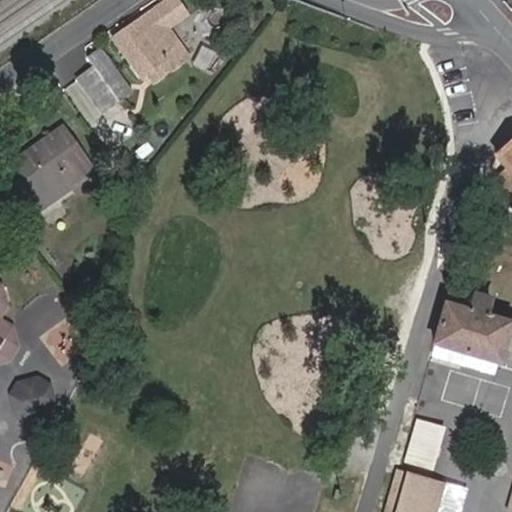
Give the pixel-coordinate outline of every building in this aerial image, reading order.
[(150,73),(155,82),(188,59),(156,10),(117,37),(144,78),(150,73)] [(174,23),(187,43),(204,32),(191,12),(174,23)] [(103,113),(131,93),(101,50),(91,57),(96,66),(79,78),(103,113)] [(63,129),(4,169),(5,170),(33,211),(92,171),(63,129)] [(511,143),(498,156),(507,167),(491,181),(511,204),(511,143)] [(0,191),(20,220),(33,211),(5,170),(0,173),(0,191)] [(0,364),(12,362),(20,348),(14,327),(3,320),(10,307),(4,286),(0,283),(0,364)] [(470,311),(446,304),(434,345),(502,365),(511,332),(511,318),(506,316),(505,321),(486,315),(491,299),(475,294),(470,311)] [(511,332),(502,365),(511,367),(511,332)] [(431,357),(499,376),(502,365),(434,345),(431,357)] [(22,412),(34,409),(42,396),(40,388),(28,380),(17,383),(11,394),(14,406),(22,412)] [(444,427),(417,420),(405,463),(433,470),(444,427)] [(461,511),(468,489),(397,469),(384,511),(461,511)]
